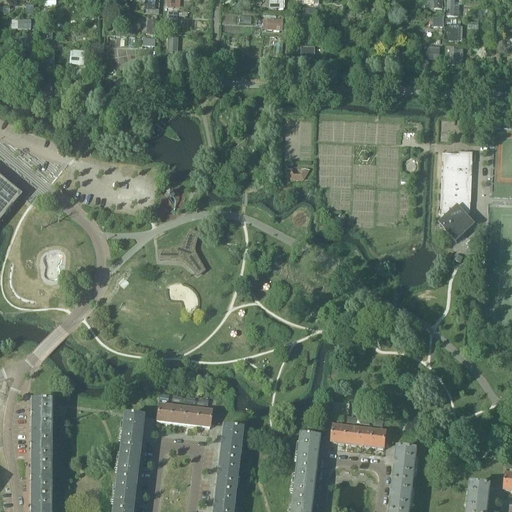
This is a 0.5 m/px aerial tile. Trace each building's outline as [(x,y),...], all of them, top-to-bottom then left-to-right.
[(144,0),(144,11),(156,12),(157,0),(144,0)] [(429,0),(429,10),(441,11),(441,0),(429,0)] [(511,0),(500,0),(500,11),(511,10),(511,0)] [(269,2),(269,9),(278,10),(278,14),(282,14),(283,2),(269,2)] [(447,2),(446,18),(459,18),(460,2),(447,2)] [(314,10),(305,10),(304,20),(314,21),(317,19),(317,13),(314,10)] [(43,13),(43,23),(51,23),(51,14),(43,13)] [(167,13),(166,28),(176,29),(177,14),(167,13)] [(431,19),(431,29),(443,29),(443,20),(431,19)] [(445,22),(445,24),(451,24),(451,26),(448,26),(447,43),(460,43),(460,26),(456,26),(456,21),(451,21),(451,20),(445,20),(445,22)] [(31,21),(17,21),(17,31),(30,31),(31,21)] [(264,21),(263,30),(282,32),(283,22),(264,21)] [(146,22),(145,36),(156,36),(157,22),(146,22)] [(52,32),(43,32),(43,47),(52,47),(52,32)] [(301,36),(300,43),(310,45),(312,37),(301,36)] [(17,39),(17,52),(30,52),(30,39),(17,39)] [(142,40),(142,48),(155,49),(155,44),(158,45),(159,41),(142,40)] [(170,40),(169,55),(177,55),(178,40),(173,40),(170,40)] [(250,40),(250,53),(263,53),(263,40),(250,40)] [(300,48),(300,60),(314,61),(314,49),(300,48)] [(448,48),(447,52),(449,52),(449,67),(463,67),(463,51),(454,51),(454,49),(448,48)] [(428,49),(428,62),(440,62),(440,49),(428,49)] [(70,52),(69,66),(83,67),(84,53),(70,52)] [(44,56),(44,65),(52,65),(52,57),(51,57),(47,56),(44,56)] [(42,84),(42,93),(42,94),(42,104),(50,104),(51,85),(42,84)] [(468,205),(471,205),(473,154),(459,154),(459,156),(443,156),(440,230),(445,231),(456,243),(474,227),(464,216),(467,213),(468,205)] [(290,171),(285,172),(291,181),(303,181),(308,172),(301,172),(300,175),(294,175),(293,171),(290,171)] [(0,223),(21,198),(0,180),(0,223)] [(182,251),(159,254),(160,262),(160,263),(183,260),(197,278),(203,273),(204,273),(190,255),(198,237),(197,237),(190,234),(189,234),(182,251)] [(455,256),(453,261),(460,264),(462,259),(455,256)] [(185,404),(184,411),(183,427),(196,429),(198,411),(197,411),(191,410),(192,405),(195,405),(195,401),(185,400),(185,404)] [(198,411),(196,429),(209,430),(211,414),(204,413),(204,407),(207,408),(208,402),(198,401),(198,407),(197,411),(198,411)] [(49,438),(49,415),(53,415),(53,407),(49,407),(49,406),(30,406),(30,438),(49,438)] [(169,426),(171,409),(158,407),(157,419),(156,424),(169,426)] [(184,411),(171,409),(169,426),(183,427),(184,411)] [(120,451),(139,454),(140,441),(141,441),(142,435),(141,435),(142,421),(123,419),(120,451)] [(345,446),(347,430),(333,428),(333,436),(331,445),(345,446)] [(347,430),(345,446),(358,448),(360,431),(347,430)] [(238,464),(241,441),(244,441),(244,434),(242,433),(241,433),(222,431),(221,444),(220,444),(220,449),(219,461),(238,464)] [(360,431),(358,448),(371,450),(373,433),(360,431)] [(384,451),(386,435),(373,433),(371,450),(384,451)] [(49,438),(30,438),(30,470),(49,470),(49,438)] [(295,470),(314,473),(318,442),(299,440),(295,470)] [(120,451),(116,483),(135,485),(136,472),(137,472),(138,467),(137,467),(139,454),(120,451)] [(419,463),(420,454),(418,454),(398,451),(394,482),(413,484),(416,462),(419,463)] [(234,495),(237,473),(238,464),(219,461),(217,476),(216,476),(216,481),(215,492),(234,495)] [(49,470),(30,470),(30,502),(49,502),(49,470)] [(295,470),(291,501),(310,503),(314,473),(295,470)] [(409,511),(413,484),(394,482),(390,511),(409,511)] [(135,485),(116,483),(112,511),(131,511),(133,504),(134,504),(134,498),(133,498),(135,485)] [(468,511),(487,511),(490,489),(471,487),(468,511)] [(232,511),(234,495),(215,492),(213,507),(212,511),(232,511)] [(291,501),(290,511),(309,511),(310,503),(291,501)] [(48,511),(49,502),(30,502),(29,511),(48,511)]
